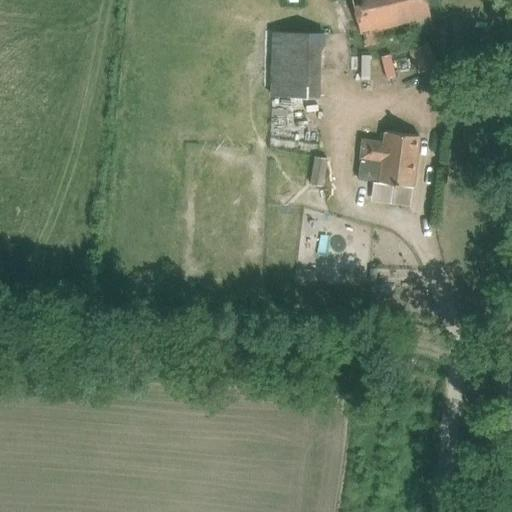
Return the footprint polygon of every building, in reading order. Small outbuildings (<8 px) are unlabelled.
[(426,0),(351,0),(363,45),(434,28),(426,0)] [(321,33),(270,31),(269,94),(319,95),(321,33)] [(437,64),(427,43),(409,51),(419,73),(437,64)] [(363,140),(360,158),(358,179),(413,186),(419,135),(399,133),(385,131),(384,142),(363,140)] [(313,155),(309,183),(323,186),(327,158),(313,155)]
